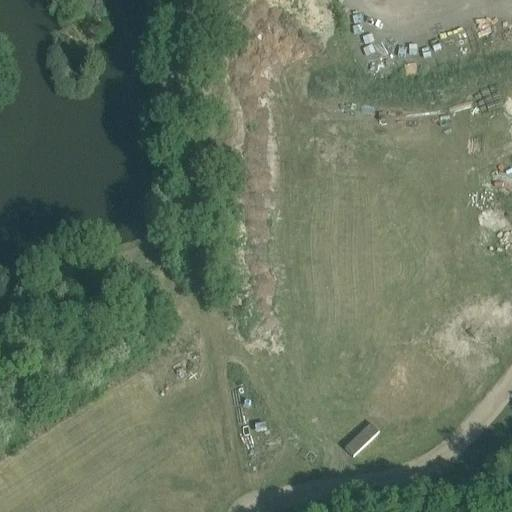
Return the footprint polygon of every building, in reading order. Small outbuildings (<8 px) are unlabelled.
[(511,46),(494,46),(494,57),(511,57),(511,46)] [(181,400),(186,415),(216,407),(211,391),(181,400)] [(193,441),(223,433),(219,418),(189,426),(193,441)] [(192,460),(196,491),(212,489),(208,458),(192,460)] [(178,501),(194,497),(186,467),(170,471),(178,501)]
